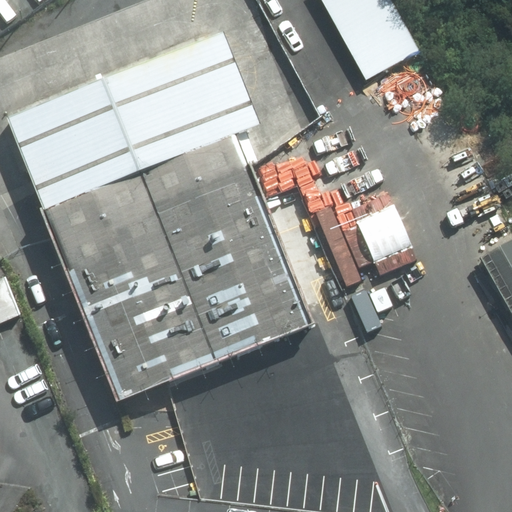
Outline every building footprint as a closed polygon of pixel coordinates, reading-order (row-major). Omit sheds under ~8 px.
[(35,8),(29,0),(0,0),(16,22),(35,8)] [(395,0),(325,0),(370,78),(423,49),(395,0)] [(231,31),(14,116),(52,209),(246,132),(268,124),(231,31)] [(301,269),(285,229),(246,132),(52,209),(106,346),(127,399),(322,322),(301,269)] [(511,242),(486,256),(511,306),(511,242)] [(8,275),(0,278),(0,323),(24,314),(8,275)]
